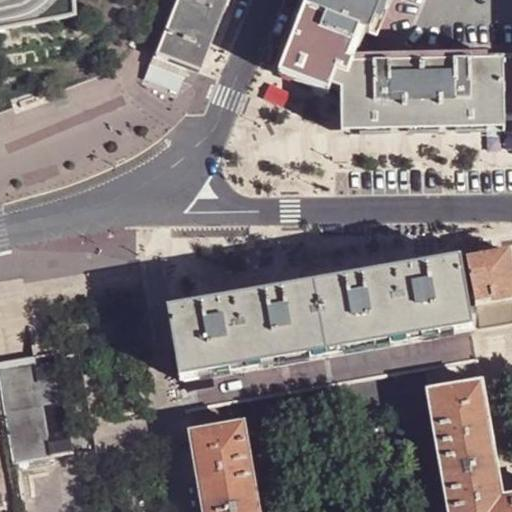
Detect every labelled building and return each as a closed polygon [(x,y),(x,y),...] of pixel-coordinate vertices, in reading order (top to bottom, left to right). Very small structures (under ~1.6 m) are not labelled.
[(213,0),(177,0),(157,53),(188,65),(213,0)] [(195,76),(204,54),(215,24),(224,0),(213,0),(188,65),(186,72),(195,76)] [(314,0),(297,43),(280,87),(327,105),(329,99),(330,99),(330,98),(336,82),(348,86),(354,68),(365,43),(376,48),(394,0),(314,0)] [(188,65),(157,53),(151,67),(183,80),(186,72),(188,65)] [(467,140),(503,139),(503,127),(511,126),(511,65),(354,68),(348,86),(336,82),(330,98),(341,102),(342,143),(377,142),(467,140)] [(511,273),(509,254),(468,261),(476,306),(511,300),(511,273)] [(169,312),(181,382),(216,376),(214,364),(435,326),(437,338),(473,332),(461,262),(433,267),(347,282),(254,298),(189,309),(169,312)] [(214,364),(216,376),(437,338),(435,326),(214,364)] [(184,399),(187,412),(198,410),(220,407),(239,403),(259,400),(278,396),(301,393),(324,389),(344,385),(361,382),(380,379),(396,376),(413,373),(431,370),(450,367),(465,364),(478,362),(473,332),(437,338),(216,376),(181,382),(184,399)] [(0,395),(13,465),(52,458),(34,357),(0,363),(0,395)] [(482,385),(428,394),(431,407),(434,428),(437,443),(440,463),(443,481),(446,498),(449,510),(448,511),(511,511),(511,498),(511,499),(511,502),(502,505),(499,486),(489,432),(482,385)] [(243,426),(190,435),(196,466),(204,511),(257,503),(254,487),(250,462),(247,447),(244,432),(243,426)] [(257,503),(204,511),(203,511),(258,511),(257,507),(257,503)]
